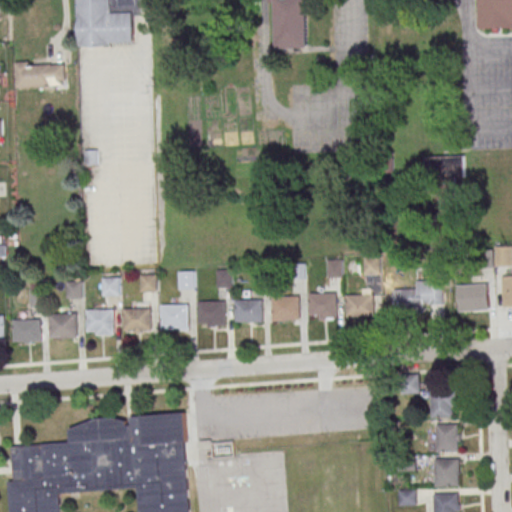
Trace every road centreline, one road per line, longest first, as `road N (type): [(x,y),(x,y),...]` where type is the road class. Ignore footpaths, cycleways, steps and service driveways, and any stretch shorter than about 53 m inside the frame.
road 1 (residential): [(511,346),(0,385)]
road 2 (residential): [(501,511),(495,348)]
